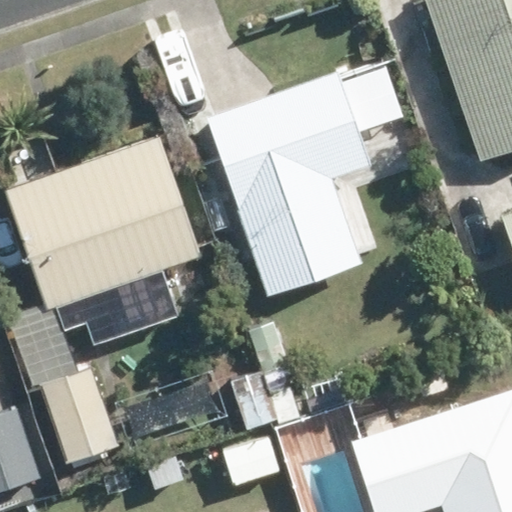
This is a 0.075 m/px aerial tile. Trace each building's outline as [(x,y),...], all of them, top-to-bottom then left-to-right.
[(511,0),(417,0),(471,152),(511,137),(511,0)] [(323,171),(361,159),(327,62),(192,108),(256,289),(351,255),(323,171)] [(159,268),(196,255),(156,139),(4,191),(43,309),(53,304),(62,330),(104,316),(112,339),(176,317),(159,268)] [(511,204),(496,210),(511,257),(511,204)] [(269,323),(248,331),(258,361),(280,353),(269,323)] [(90,367),(40,385),(65,458),(116,440),(90,367)] [(227,381),(245,429),(277,416),(258,370),(227,381)] [(511,511),(511,391),(509,382),(377,425),(405,507),(431,499),(435,511),(511,511)] [(8,403),(0,405),(0,484),(33,473),(8,403)] [(262,427),(211,447),(226,486),(277,466),(262,427)]
